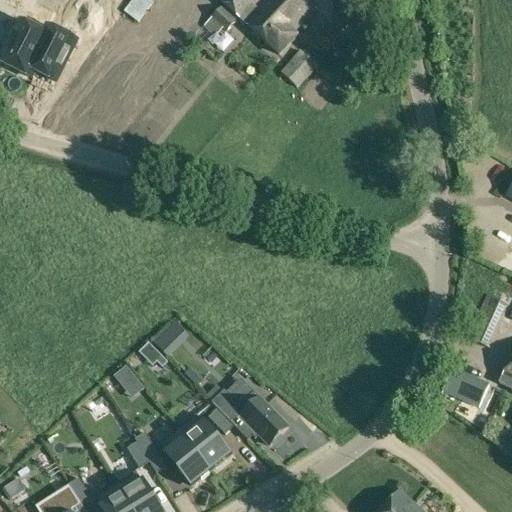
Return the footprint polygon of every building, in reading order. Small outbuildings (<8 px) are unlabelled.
[(218,0),(279,56),(297,37),(294,34),(316,10),(304,0),(218,0)] [(221,9),(204,27),(215,37),(222,30),(226,33),(236,23),(221,9)] [(20,22),(0,61),(0,63),(31,79),(35,72),(34,72),(38,64),(35,62),(42,49),(38,47),(44,34),(43,34),(20,22)] [(38,64),(34,72),(35,72),(56,83),(77,42),(47,27),(43,34),(44,34),(38,47),(42,49),(35,62),(38,64)] [(320,32),(313,40),(326,52),(333,44),(320,32)] [(301,53),(280,74),(296,89),(316,67),(301,53)] [(506,303),(488,295),(468,339),(486,347),(506,303)] [(168,365),(148,344),(138,354),(152,368),(156,364),(162,370),(168,365)] [(511,358),(500,385),(511,390),(511,358)] [(444,393),(479,409),(489,386),(454,370),(444,393)] [(289,429),(254,394),(240,407),(227,394),(225,391),(211,405),(217,411),(234,428),(248,442),(252,438),(255,441),(259,437),(270,448),(289,429)] [(225,437),(234,428),(217,411),(209,420),(225,437)] [(197,416),(179,431),(212,473),(216,470),(226,462),(230,458),(197,416)] [(179,431),(160,446),(193,488),(201,481),(202,482),(209,476),(208,476),(212,473),(179,431)] [(137,444),(150,464),(156,475),(167,468),(145,434),(135,441),(137,444)] [(150,464),(137,444),(127,450),(140,471),(150,464)] [(160,511),(136,473),(116,486),(132,511),(160,511)] [(70,487),(69,487),(82,507),(92,500),(79,480),(69,486),(70,487)] [(4,490),(10,501),(11,501),(25,492),(19,481),(4,490)] [(132,511),(116,486),(96,498),(104,511),(132,511)] [(64,507),(55,511),(84,511),(82,507),(69,487),(57,495),(64,507)] [(384,510),(385,511),(419,511),(400,494),(384,510)]
